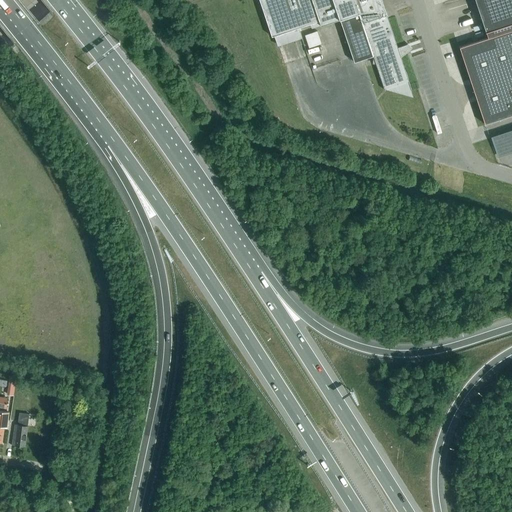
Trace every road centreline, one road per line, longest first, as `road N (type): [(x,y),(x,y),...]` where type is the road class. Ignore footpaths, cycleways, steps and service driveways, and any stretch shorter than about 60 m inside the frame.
road 1 (trunk): [(114,143),(358,511)]
road 2 (motorway): [(114,143),(167,299),(165,365),(137,511)]
road 3 (trunk): [(255,275),(56,0)]
road 4 (motorway): [(511,327),(443,347),(368,347),(318,327),(255,275)]
road 5 (trunk): [(405,511),(255,275)]
road 6 (unclassified): [(511,177),(468,153),(416,0)]
road 7 (motorway): [(437,511),(436,456),(450,415),(477,375),(511,350)]
road 8 (trunk): [(4,0),(114,143)]
